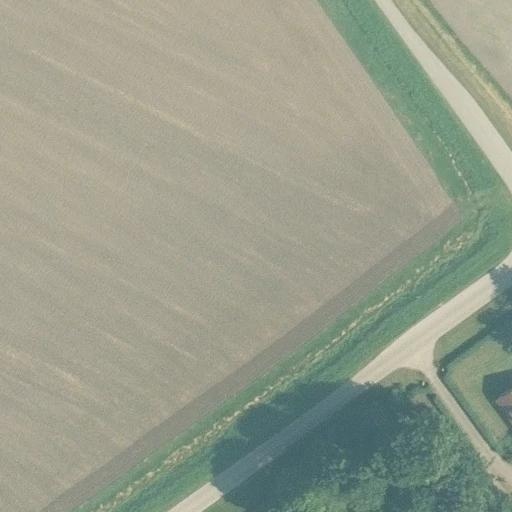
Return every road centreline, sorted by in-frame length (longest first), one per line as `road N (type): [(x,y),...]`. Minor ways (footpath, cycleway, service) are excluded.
road 1 (unclassified): [(177,511),(511,275)]
road 2 (unclassified): [(511,197),(371,0)]
